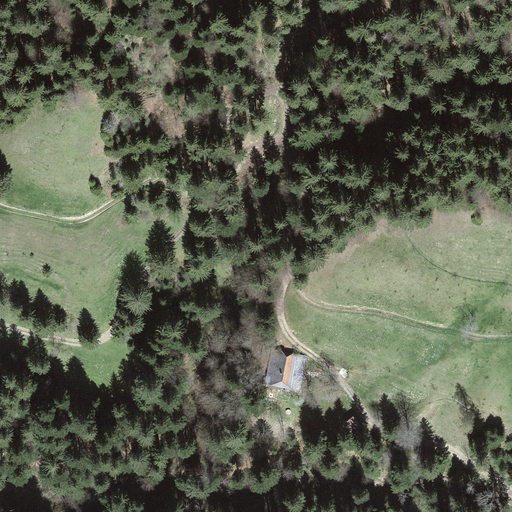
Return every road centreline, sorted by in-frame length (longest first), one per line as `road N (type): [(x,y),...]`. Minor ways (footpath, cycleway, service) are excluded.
road 1 (track): [(511,492),(448,449),(384,434),(331,368),(289,335),(279,299),(295,252),(294,212),(279,149),(247,153),(204,208)]
road 2 (track): [(0,205),(60,220),(89,217),(268,95),(284,107),(279,149)]
road 3 (track): [(0,326),(75,343),(105,337),(144,270),(204,208)]
road 4 (track): [(290,268),(299,291),(319,304),(511,339)]
